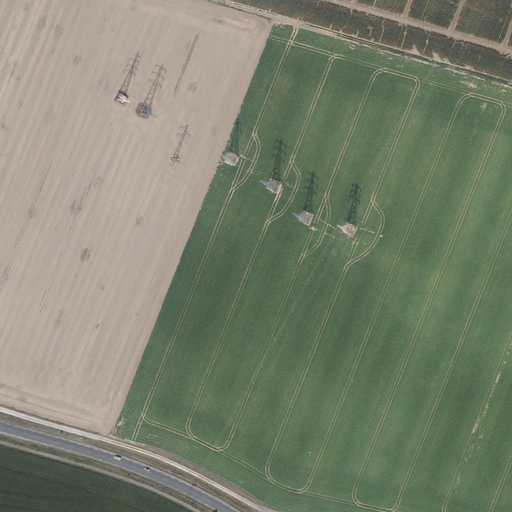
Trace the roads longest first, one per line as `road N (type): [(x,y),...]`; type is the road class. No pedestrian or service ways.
road 1 (track): [(217,0),(511,84)]
road 2 (track): [(0,409),(148,454),(259,511)]
road 3 (secondary): [(228,511),(130,465),(0,426)]
